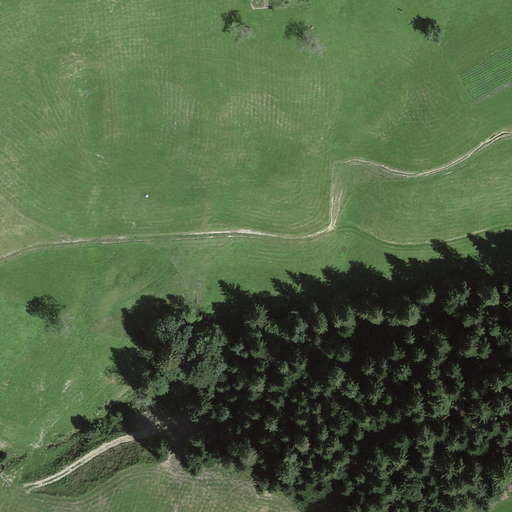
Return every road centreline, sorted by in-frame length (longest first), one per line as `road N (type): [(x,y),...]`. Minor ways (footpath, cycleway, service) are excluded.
road 1 (track): [(0,259),(100,239),(298,240),(349,228),(384,242),(430,245),(511,225)]
road 2 (track): [(93,511),(150,466),(230,486),(304,492),(330,484)]
